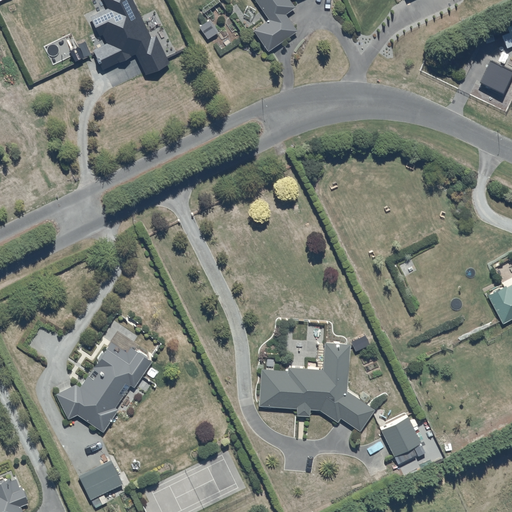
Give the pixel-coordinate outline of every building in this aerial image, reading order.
[(104,0),(107,6),(89,15),(97,32),(102,30),(107,41),(93,47),(103,70),(135,56),(144,76),(172,64),(157,31),(151,34),(135,0),(104,0)] [(256,0),(268,19),(254,28),(267,50),(298,31),(286,13),(295,8),(291,2),(294,0),(256,0)] [(211,17),(199,25),(207,37),(219,29),(211,17)] [(511,42),(511,23),(506,26),(507,30),(499,33),(504,46),(511,42)] [(511,70),(482,58),(473,79),(505,92),(511,73),(511,70)] [(511,280),(488,293),(503,323),(511,318),(511,280)] [(367,416),(372,416),(372,404),(362,403),(362,394),(347,393),(350,342),(325,341),(324,369),(263,365),(260,405),(298,407),(298,411),(330,413),(330,418),(352,420),(351,426),(366,427),(367,416)] [(108,345),(81,387),(70,379),(57,399),(64,404),(61,409),(73,417),(75,413),(103,431),(150,358),(131,346),(129,349),(125,346),(123,350),(119,348),(117,351),(108,345)] [(408,415),(381,428),(395,455),(421,441),(408,415)] [(112,461),(81,477),(91,498),(123,481),(112,461)] [(0,511),(23,511),(21,505),(28,502),(18,476),(0,483),(0,511)]
